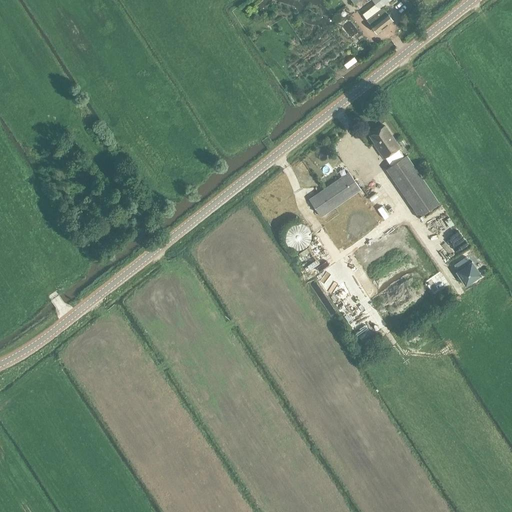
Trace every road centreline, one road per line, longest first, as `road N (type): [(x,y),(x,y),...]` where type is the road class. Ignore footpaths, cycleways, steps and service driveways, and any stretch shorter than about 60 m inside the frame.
road 1 (unclassified): [(0,364),(474,0)]
road 2 (track): [(402,356),(254,125)]
road 3 (track): [(336,108),(407,212),(293,286)]
road 4 (track): [(155,250),(216,335),(293,286)]
road 5 (track): [(407,363),(402,356),(437,356),(511,304)]
